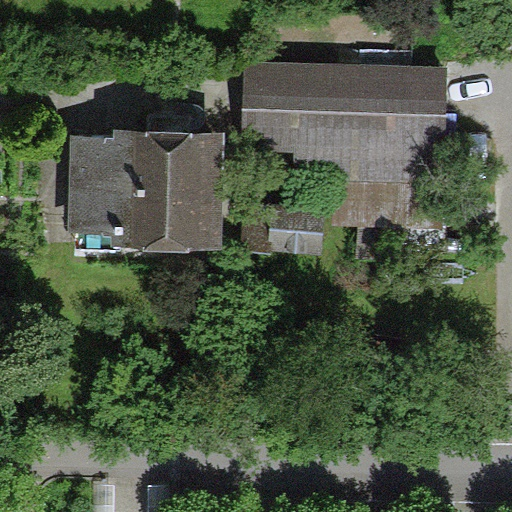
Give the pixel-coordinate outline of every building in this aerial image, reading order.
[(449,56),(245,53),(244,161),(295,161),(295,174),(331,175),(330,215),(408,216),(408,178),(447,178),(449,56)] [(116,124),(75,124),(75,218),(119,219),(119,233),(222,234),(222,116),(171,115),(116,115),(116,124)] [(246,195),(243,241),(323,247),(327,201),(246,195)] [(116,511),(116,480),(95,480),(94,511),(116,511)] [(171,511),(171,480),(150,480),(149,511),(171,511)]
